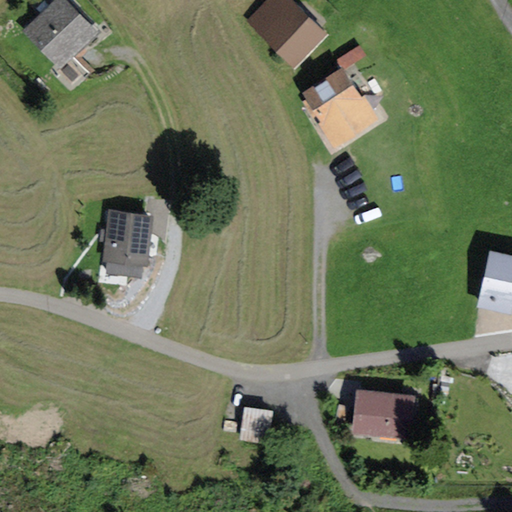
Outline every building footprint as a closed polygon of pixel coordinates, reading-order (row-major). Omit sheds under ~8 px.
[(50,74),(92,36),(58,0),(37,0),(7,27),(50,74)] [(297,47),(328,15),(312,0),(255,0),(252,3),(297,47)] [(309,83),(346,137),(392,106),(355,52),(309,83)] [(134,274),(142,219),(99,212),(91,268),(134,274)] [(511,310),(511,260),(486,255),(476,303),(511,310)] [(409,437),(413,396),(358,390),(353,431),(409,437)] [(247,437),(275,439),(278,408),(249,406),(247,437)]
